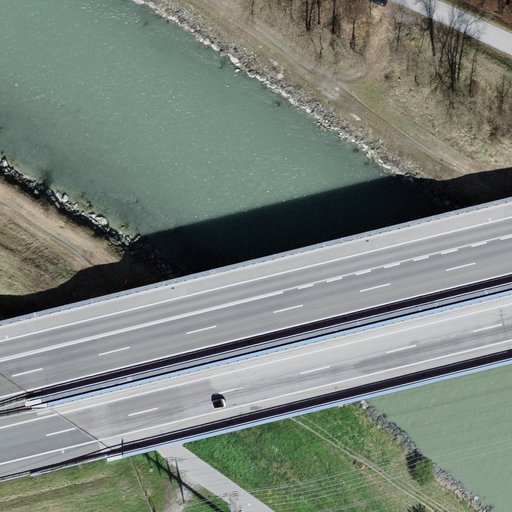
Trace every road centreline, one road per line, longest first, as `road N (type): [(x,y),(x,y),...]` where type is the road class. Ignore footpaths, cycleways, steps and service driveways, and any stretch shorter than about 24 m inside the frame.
road 1 (motorway): [(0,446),(511,322)]
road 2 (motorway): [(316,300),(0,376)]
road 3 (motorway): [(316,300),(0,356)]
road 4 (track): [(0,326),(251,511)]
road 5 (motorway): [(511,253),(316,300)]
